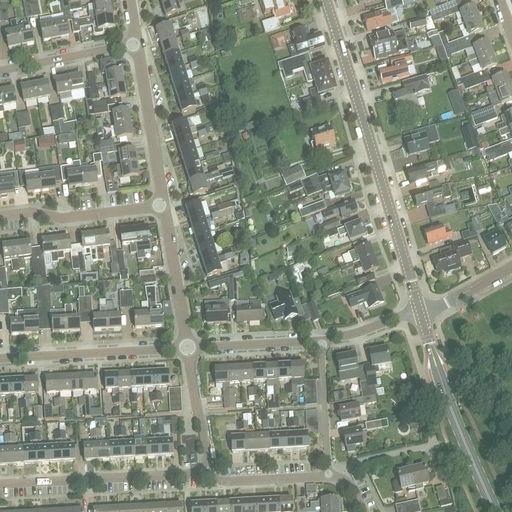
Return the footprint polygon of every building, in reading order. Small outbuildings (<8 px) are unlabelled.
[(33,16),(30,0),(22,0),(26,17),(33,16)] [(30,0),(33,16),(39,15),(36,0),(30,0)] [(69,11),(68,4),(67,0),(65,0),(60,1),(62,12),(69,11)] [(165,17),(180,12),(175,0),(169,0),(160,3),(165,17)] [(289,15),(291,12),(290,8),(287,7),(284,0),(259,0),(264,14),(272,12),(274,19),(261,23),(265,33),(280,28),(277,19),(289,15)] [(400,0),(398,0),(384,5),(386,11),(387,12),(394,9),(403,7),(400,0)] [(89,17),(111,14),(111,9),(112,9),(113,7),(113,3),(111,2),(109,2),(109,1),(93,4),(94,11),(88,12),(89,18),(90,18),(89,17)] [(69,11),(81,9),(79,2),(68,4),(69,11)] [(431,17),(450,10),(448,4),(429,11),(431,17)] [(469,22),(478,18),(474,6),(459,12),(462,18),(460,19),(462,25),(469,22)] [(450,10),(431,17),(434,23),(452,16),(450,10)] [(397,11),(391,13),(394,23),(400,22),(397,11)] [(380,13),(363,18),(367,31),(383,27),(383,26),(391,24),(389,16),(381,18),(380,13)] [(51,17),(53,23),(64,21),(62,14),(51,17)] [(103,32),(102,29),(114,27),(111,14),(89,17),(90,18),(90,24),(92,23),(94,33),(95,34),(102,33),(103,32)] [(41,25),(53,23),(51,17),(40,19),(41,25)] [(424,18),(408,23),(410,31),(427,26),(424,18)] [(468,36),(483,30),(478,18),(469,22),(462,25),(464,30),(466,30),(468,36)] [(73,32),(79,31),(78,19),(71,20),(73,32)] [(10,22),(12,31),(5,33),(8,49),(21,46),(18,30),(16,21),(10,22)] [(56,39),(68,37),(65,21),(64,21),(53,23),(56,39)] [(56,39),(53,23),(41,25),(40,26),(43,42),(56,39)] [(155,30),(160,44),(174,39),(170,25),(155,30)] [(21,46),(34,43),(30,28),(18,30),(21,46)] [(297,56),(323,47),(319,34),(307,38),(304,29),(290,33),(293,42),(293,43),(297,56)] [(392,35),(391,31),(369,37),(372,49),(395,43),(406,39),(404,31),(392,35)] [(437,34),(444,51),(464,44),(461,38),(447,44),(443,32),(437,34)] [(178,53),(174,39),(160,44),(164,58),(178,53)] [(395,43),(372,49),(375,60),(398,54),(398,55),(410,51),(406,39),(395,43)] [(473,47),(475,54),(467,57),(469,63),(492,54),(487,42),(478,45),(473,47)] [(464,44),(444,51),(447,60),(452,58),(451,56),(466,51),(464,44)] [(164,58),(168,71),(183,67),(178,53),(164,58)] [(314,82),(332,76),(330,69),(328,69),(326,63),(315,66),(315,64),(311,65),(307,54),(277,64),(279,70),(281,70),(284,79),(292,76),(291,71),(302,68),(304,75),(311,73),(314,82)] [(471,69),(478,66),(480,65),(482,71),(460,79),(457,70),(452,72),(457,87),(462,85),(487,75),(485,70),(496,66),(492,54),(469,63),(471,69)] [(410,55),(392,59),(394,66),(412,62),(410,55)] [(447,60),(441,62),(444,71),(450,69),(447,60)] [(102,74),(106,74),(108,86),(123,84),(121,71),(116,72),(115,66),(101,68),(102,74)] [(168,71),(173,85),(187,81),(183,67),(168,71)] [(398,80),(415,75),(413,69),(396,73),(395,67),(378,72),(382,85),(398,80)] [(87,75),(89,89),(89,91),(96,90),(93,74),(87,75)] [(67,78),(70,92),(83,90),(81,75),(67,78)] [(396,111),(409,107),(410,114),(418,112),(412,90),(417,89),(418,92),(428,89),(427,86),(428,86),(425,75),(401,82),(404,92),(391,96),(393,103),(391,104),(393,111),(396,110),(396,111)] [(490,82),(487,75),(462,85),(464,91),(490,82)] [(494,86),(491,87),(485,89),(487,95),(494,93),(510,87),(506,75),(491,80),(494,86)] [(324,93),(335,89),(332,82),(334,82),(332,76),(314,82),(316,89),(309,91),(313,103),(303,106),(305,113),(322,108),(318,96),(324,95),(324,93)] [(71,99),(70,92),(67,78),(54,80),(57,95),(58,95),(60,102),(71,99)] [(173,85),(177,99),(191,94),(189,88),(192,87),(193,85),(191,80),(187,81),(173,85)] [(46,82),(33,85),(36,99),(49,97),(46,82)] [(110,99),(125,97),(123,84),(108,86),(110,99)] [(36,99),(33,85),(20,87),(23,102),(36,99)] [(511,99),(511,90),(510,87),(494,93),(487,95),(489,102),(498,98),(500,104),(511,99)] [(0,96),(2,106),(15,104),(12,89),(0,91),(0,96)] [(448,95),(457,117),(465,114),(457,92),(448,95)] [(196,108),(191,94),(177,99),(181,113),(196,108)] [(91,101),(85,102),(88,117),(89,116),(94,116),(93,109),(92,103),(92,101),(91,101)] [(107,107),(108,107),(107,101),(92,103),(93,109),(107,107)] [(62,105),(55,107),(58,121),(65,120),(62,105)] [(55,107),(50,108),(53,123),(58,121),(55,107)] [(107,107),(93,109),(94,116),(108,113),(107,107)] [(473,121),(495,113),(493,107),(470,115),(473,121)] [(114,126),(129,123),(127,110),(112,113),(114,126)] [(28,112),(21,114),(24,128),(30,127),(28,112)] [(498,131),(507,128),(511,126),(511,112),(500,117),(503,124),(496,126),(498,131)] [(495,113),(473,121),(475,127),(497,118),(495,113)] [(16,115),(19,129),(24,128),(21,114),(16,115)] [(171,126),(175,140),(190,136),(185,121),(171,126)] [(116,139),(131,136),(129,123),(114,126),(116,139)] [(213,124),(203,127),(203,126),(196,128),(198,133),(204,131),(214,128),(213,124)] [(511,135),(511,126),(507,128),(498,131),(500,137),(511,133),(511,135)] [(56,127),(45,128),(46,135),(57,133),(56,127)] [(409,156),(428,150),(426,145),(438,142),(434,127),(410,134),(412,139),(405,141),(409,156)] [(315,151),(334,145),(333,143),(334,141),(333,139),(332,138),(331,135),(332,134),(331,132),(330,131),(329,128),(310,134),(315,151)] [(175,140),(180,154),(194,149),(190,136),(175,140)] [(38,150),(46,148),(45,139),(37,140),(38,150)] [(14,143),(15,153),(24,152),(23,142),(14,143)] [(494,153),(508,148),(506,142),(483,150),(486,156),(494,153)] [(115,153),(114,146),(99,148),(101,155),(115,153)] [(510,153),(508,148),(494,153),(496,159),(510,153)] [(180,154),(184,168),(199,163),(194,149),(180,154)] [(124,165),(136,163),(134,150),(118,152),(121,165),(124,165)] [(99,162),(101,162),(100,154),(93,155),(94,164),(90,165),(88,167),(89,169),(81,170),(80,170),(82,186),(96,184),(95,178),(101,177),(99,162)] [(438,175),(451,171),(448,161),(442,163),(441,161),(406,171),(410,184),(426,179),(425,175),(437,171),(438,175)] [(69,188),(82,186),(80,170),(81,170),(80,162),(73,163),(72,164),(72,166),(60,167),(62,182),(68,181),(69,188)] [(138,176),(136,163),(124,165),(121,165),(115,166),(118,179),(138,176)] [(184,168),(188,181),(203,177),(199,163),(184,168)] [(209,170),(210,174),(218,172),(225,169),(224,165),(209,170)] [(38,170),(39,176),(41,191),(55,190),(54,183),(59,182),(58,168),(38,170)] [(108,168),(102,168),(105,182),(107,192),(117,190),(116,183),(113,184),(113,180),(110,181),(108,168)] [(286,186),(304,178),(300,169),(282,177),(286,186)] [(39,176),(38,170),(19,173),(21,187),(26,186),(27,193),(41,191),(39,176)] [(346,183),(345,179),(346,179),(345,173),(343,174),(343,172),(337,174),(336,173),(318,178),(316,174),(301,181),(309,197),(322,192),(321,190),(346,183)] [(7,197),(7,196),(13,195),(12,188),(18,188),(16,173),(0,175),(0,196),(0,197),(0,198),(1,199),(6,198),(7,197)] [(235,175),(221,179),(223,185),(236,181),(235,175)] [(207,191),(203,177),(188,181),(190,188),(188,189),(190,195),(192,194),(193,195),(207,191)] [(321,190),(322,192),(323,195),(333,192),(335,199),(344,196),(343,195),(350,193),(349,192),(350,191),(348,186),(347,186),(346,183),(321,190)] [(443,198),(451,196),(448,184),(413,194),(417,207),(432,203),(431,198),(443,195),(443,198)] [(356,212),(358,211),(355,206),(354,206),(352,201),(323,212),(325,219),(340,213),(342,219),(357,213),(356,212)] [(326,210),(323,202),(299,211),(302,219),(326,210)] [(204,218),(199,203),(185,208),(189,222),(204,218)] [(487,207),(493,218),(501,214),(496,206),(487,207)] [(427,211),(430,220),(445,215),(443,207),(427,211)] [(213,220),(232,215),(230,209),(219,213),(211,216),(213,220)] [(295,223),(302,220),(298,213),(292,216),(295,223)] [(506,217),(501,220),(511,240),(511,218),(508,221),(506,217)] [(204,218),(189,222),(194,235),(208,231),(204,218)] [(472,224),(476,233),(482,231),(477,218),(471,221),(472,224)] [(330,229),(340,225),(338,220),(327,224),(330,229)] [(329,239),(338,235),(339,238),(347,234),(349,241),(365,235),(364,233),(365,230),(363,229),(360,222),(337,231),(335,228),(327,231),(329,239)] [(477,237),(476,233),(472,224),(467,226),(469,232),(461,234),(464,241),(477,237)] [(121,230),(120,230),(122,245),(129,244),(130,254),(136,254),(135,243),(135,241),(134,228),(127,229),(127,227),(125,226),(122,227),(121,228),(121,230)] [(445,240),(452,237),(449,231),(443,233),(440,226),(424,231),(428,246),(445,240)] [(147,227),(134,228),(135,241),(135,243),(136,254),(137,260),(144,259),(143,250),(150,249),(149,241),(147,227)] [(492,255),(505,248),(493,227),(487,231),(490,237),(484,240),(492,255)] [(323,228),(315,230),(318,239),(326,237),(323,228)] [(198,249),(212,245),(208,231),(194,235),(198,249)] [(80,235),(82,250),(90,249),(90,256),(92,256),(93,262),(98,261),(94,234),(89,234),(88,232),(81,233),(81,235),(80,235)] [(108,232),(94,234),(98,261),(103,260),(102,255),(103,255),(102,247),(109,246),(108,232)] [(57,260),(58,260),(64,259),(63,253),(70,252),(68,237),(55,239),(57,260)] [(41,240),(43,255),(50,254),(51,264),(58,263),(58,260),(57,260),(55,239),(41,240)] [(457,259),(471,254),(467,241),(452,246),(455,253),(433,260),(437,272),(451,268),(451,270),(460,267),(457,259)] [(17,260),(19,271),(24,270),(23,260),(31,259),(29,242),(15,244),(17,260)] [(17,260),(15,244),(2,246),(4,262),(11,261),(12,273),(19,272),(19,271),(17,260)] [(217,259),(212,245),(198,249),(202,263),(217,259)] [(359,262),(373,257),(369,245),(347,254),(351,263),(345,265),(347,270),(353,267),(352,265),(359,262)] [(118,265),(116,252),(116,248),(110,248),(112,266),(118,265)] [(116,252),(118,265),(120,282),(129,280),(127,269),(125,270),(123,251),(116,252)] [(77,257),(77,253),(70,254),(73,271),(79,270),(77,257)] [(225,262),(233,259),(231,254),(224,256),(217,259),(202,263),(206,277),(221,272),(218,265),(226,263),(225,262)] [(77,257),(79,270),(80,276),(86,275),(86,274),(83,256),(77,257)] [(364,274),(378,268),(373,257),(359,262),(352,265),(353,267),(354,271),(361,268),(364,274)] [(40,279),(46,278),(44,261),(38,262),(40,279)] [(34,280),(40,279),(38,262),(32,263),(34,280)] [(292,266),(294,274),(307,271),(305,264),(292,266)] [(86,275),(80,276),(80,283),(88,282),(98,281),(98,273),(88,274),(86,274),(86,275)] [(356,280),(358,287),(374,281),(372,274),(356,280)] [(209,283),(211,290),(229,284),(228,281),(228,277),(209,283)] [(228,281),(229,284),(230,303),(237,302),(236,280),(228,281)] [(91,289),(88,282),(82,285),(84,292),(91,289)] [(365,309),(383,302),(376,286),(346,298),(350,308),(363,303),(365,309)] [(52,333),(65,332),(65,318),(64,318),(51,319),(51,312),(50,313),(49,287),(42,287),(43,300),(43,308),(44,313),(45,328),(52,328),(52,333)] [(270,305),(276,320),(284,318),(285,320),(298,316),(290,293),(277,298),(278,302),(270,305)] [(161,313),(160,306),(153,306),(153,300),(146,301),(147,313),(148,328),(162,327),(161,313)] [(226,315),(230,315),(229,301),(219,302),(219,308),(205,309),(206,317),(204,317),(204,323),(206,323),(206,325),(227,323),(226,315)] [(261,319),(264,319),(263,310),(260,310),(259,301),(250,302),(250,306),(236,307),(237,323),(261,321),(261,319)] [(314,304),(307,306),(310,317),(312,323),(320,320),(314,304)] [(65,318),(65,332),(79,332),(78,317),(71,318),(71,315),(72,315),(71,306),(64,306),(64,318),(65,318)] [(106,315),(106,306),(99,307),(100,316),(93,316),(93,331),(107,330),(106,315)] [(303,319),(310,317),(307,306),(304,307),(304,306),(298,308),(299,309),(299,308),(303,319)] [(30,312),(23,312),(24,335),(38,334),(37,313),(38,313),(38,311),(30,312)] [(24,335),(23,312),(17,312),(17,319),(18,319),(18,321),(10,321),(11,336),(24,335)] [(148,328),(147,313),(134,314),(135,329),(148,328)] [(107,330),(121,329),(120,315),(106,315),(107,330)] [(372,374),(374,374),(392,371),(390,363),(389,364),(386,348),(369,351),(372,366),(371,366),(372,374)] [(353,355),(336,358),(339,372),(338,373),(340,382),(358,379),(359,379),(357,369),(356,369),(353,355)] [(277,365),(278,381),(291,380),(290,364),(277,365)] [(290,364),(291,380),(303,380),(302,364),(290,364)] [(265,366),(266,382),(278,381),(277,365),(265,366)] [(240,367),(241,383),(253,382),(252,366),(240,367)] [(252,366),(253,382),(266,382),(265,366),(252,366)] [(366,381),(369,397),(375,396),(376,395),(375,387),(377,387),(374,374),(372,374),(371,366),(364,368),(366,381)] [(227,368),(228,384),(241,383),(240,367),(227,368)] [(228,384),(227,368),(214,368),(215,384),(228,384)] [(154,372),(156,388),(168,388),(167,371),(154,372)] [(129,373),(130,390),(143,389),(142,372),(129,373)] [(142,372),(143,389),(156,388),(154,372),(142,372)] [(117,374),(118,391),(130,390),(129,373),(117,374)] [(119,405),(118,397),(118,391),(117,374),(104,375),(105,391),(111,391),(112,398),(113,397),(113,405),(119,405)] [(83,375),(70,376),(71,393),(84,392),(83,375)] [(83,375),(84,392),(96,391),(95,375),(83,375)] [(58,377),(59,394),(71,393),(70,376),(58,377)] [(59,394),(58,377),(45,378),(46,394),(59,394)] [(31,395),(37,395),(36,378),(24,379),(25,395),(25,402),(25,410),(31,409),(30,401),(32,401),(31,395)] [(11,380),(12,396),(25,395),(24,379),(11,380)] [(0,380),(0,396),(12,396),(11,380),(0,380)] [(369,397),(366,381),(359,382),(362,398),(369,397)] [(228,390),(223,391),(224,404),(235,403),(234,397),(229,398),(228,390)] [(363,405),(376,403),(375,396),(369,397),(362,398),(362,399),(352,401),(353,406),(339,409),(341,423),(360,419),(357,406),(363,405)] [(42,420),(42,408),(34,408),(35,420),(42,420)] [(243,423),(243,431),(249,430),(249,425),(251,424),(251,415),(243,415),(243,423)] [(380,421),(365,424),(366,432),(382,429),(380,421)] [(159,441),(160,457),(172,456),(171,440),(164,441),(163,427),(158,427),(159,435),(159,441)] [(109,444),(103,444),(102,438),(101,438),(101,430),(95,431),(96,439),(96,445),(97,461),(110,460),(109,444)] [(354,447),(362,445),(360,430),(343,433),(346,448),(347,448),(348,453),(355,452),(354,447)] [(293,434),(293,450),(307,449),(306,435),(306,433),(293,434)] [(281,451),(280,434),(268,435),(269,451),(281,451)] [(280,434),(281,451),(293,450),(293,434),(280,434)] [(256,436),(257,452),(269,451),(268,435),(256,436)] [(244,453),(244,436),(231,437),(232,453),(244,453)] [(244,436),(244,453),(257,452),(256,436),(244,436)] [(189,440),(189,458),(198,458),(199,441),(189,440)] [(146,442),(147,458),(160,457),(159,441),(146,442)] [(134,443),(135,458),(147,458),(146,442),(134,443)] [(109,444),(110,460),(122,459),(121,443),(109,444)] [(121,443),(122,459),(135,458),(134,443),(121,443)] [(97,461),(96,445),(83,445),(84,461),(97,461)] [(74,462),(73,446),(61,447),(62,463),(74,462)] [(36,448),(36,464),(49,463),(48,447),(36,448)] [(48,447),(49,463),(62,463),(61,447),(48,447)] [(23,449),(24,465),(36,464),(36,448),(23,449)] [(10,450),(11,465),(24,465),(23,449),(10,450)] [(0,466),(11,465),(10,450),(0,450),(0,466)] [(422,485),(428,483),(424,466),(410,469),(415,491),(423,489),(422,485)] [(415,491),(410,469),(397,472),(399,481),(394,482),(393,484),(395,493),(402,491),(402,489),(407,488),(408,493),(415,491)] [(441,508),(451,506),(450,499),(446,500),(443,487),(435,488),(439,502),(441,508)] [(305,497),(296,498),(297,511),(305,511),(305,509),(305,497)] [(279,499),(279,511),(292,511),(291,498),(279,499)] [(253,500),(254,511),(266,511),(266,499),(253,500)] [(266,499),(266,511),(279,511),(279,499),(266,499)] [(311,509),(305,509),(305,511),(328,511),(340,511),(339,501),(337,501),(337,499),(319,500),(319,503),(311,503),(311,509)] [(241,501),(241,511),(254,511),(253,500),(241,501)] [(228,511),(228,501),(216,502),(216,511),(228,511)] [(228,511),(241,511),(241,501),(228,501),(228,511)] [(420,511),(418,501),(395,506),(396,511),(420,511)] [(203,503),(203,511),(216,511),(216,502),(203,503)] [(203,511),(203,503),(191,503),(191,511),(203,511)]
